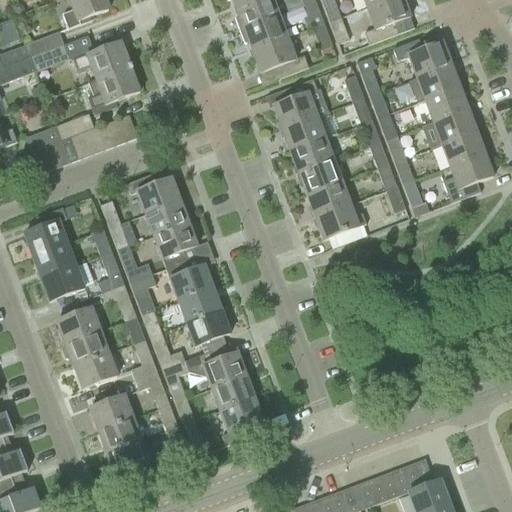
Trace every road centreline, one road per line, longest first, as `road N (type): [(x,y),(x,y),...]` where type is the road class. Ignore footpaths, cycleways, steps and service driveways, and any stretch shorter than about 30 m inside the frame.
road 1 (residential): [(332,459),(167,0)]
road 2 (residential): [(83,511),(0,283)]
road 3 (residential): [(192,511),(332,459)]
road 4 (residential): [(332,459),(468,409)]
